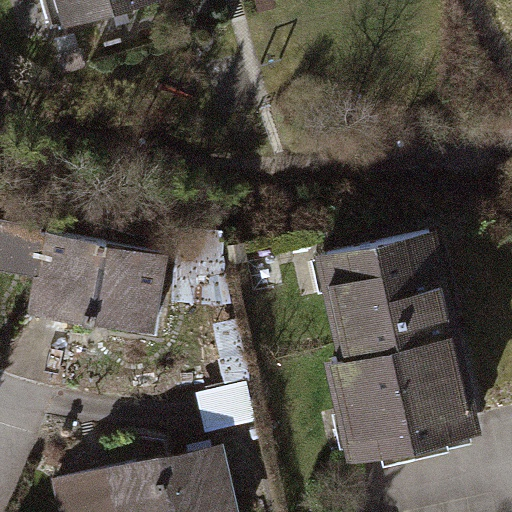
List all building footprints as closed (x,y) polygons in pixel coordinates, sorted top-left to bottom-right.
[(165,0),(34,0),(46,40),(167,6),(165,0)] [(483,431),(438,225),(318,252),(341,356),(328,359),(348,457),(483,431)] [(163,253),(0,227),(0,281),(32,286),(26,323),(149,342),(163,253)] [(210,430),(259,422),(252,383),(203,391),(210,430)] [(239,511),(224,443),(55,478),(62,511),(239,511)]
